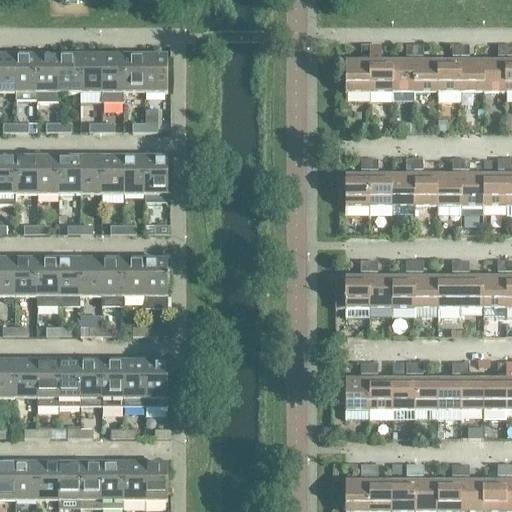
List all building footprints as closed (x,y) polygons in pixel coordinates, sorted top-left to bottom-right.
[(369,59),(369,48),(360,48),(360,56),(364,59),(369,59)] [(378,56),(378,48),(369,48),(369,59),(375,59),(378,56)] [(415,59),(415,48),(406,48),(406,56),(409,59),(415,59)] [(423,56),(423,48),(415,48),(415,59),(420,59),(423,56)] [(460,59),(460,48),(452,48),(452,56),(455,59),(460,59)] [(469,56),(469,48),(460,48),(460,59),(466,59),(469,56)] [(506,59),(506,48),(498,48),(498,56),(501,59),(506,59)] [(0,96),(15,96),(15,60),(0,60),(0,96)] [(37,106),(37,96),(37,60),(15,60),(15,96),(15,106),(37,106)] [(59,96),(59,60),(37,60),(37,96),(59,96)] [(80,96),(80,60),(59,60),(59,96),(80,96)] [(102,96),(102,60),(80,60),(80,96),(102,96)] [(123,96),(123,60),(102,60),(102,96),(123,96)] [(145,96),(145,60),(123,60),(123,96),(145,96)] [(168,96),(168,60),(145,60),(145,96),(168,96)] [(369,105),(369,65),(345,65),(345,105),(369,105)] [(391,105),(391,65),(369,65),(369,105),(391,105)] [(415,96),(415,65),(391,65),(391,105),(415,105),(415,96)] [(438,96),(438,65),(415,65),(415,96),(438,96)] [(460,105),(460,96),(460,65),(438,65),(438,96),(438,105),(460,105)] [(482,96),(482,65),(460,65),(460,96),(482,96)] [(506,96),(506,65),(482,65),(482,96),(506,96)] [(15,136),(15,127),(3,127),(3,136),(15,136)] [(28,136),(28,127),(15,127),(15,136),(28,136)] [(59,136),(59,127),(46,127),(46,136),(59,136)] [(71,136),(71,127),(59,127),(59,136),(71,136)] [(102,136),(102,127),(89,127),(89,136),(102,136)] [(114,136),(114,127),(102,127),(102,136),(114,136)] [(145,136),(145,127),(132,127),(132,136),(145,136)] [(158,136),(158,127),(145,127),(145,136),(158,136)] [(401,137),(401,130),(398,127),(391,127),(391,137),(401,137)] [(0,198),(15,198),(15,162),(0,162),(0,198)] [(37,198),(37,162),(15,162),(15,198),(37,198)] [(59,198),(59,162),(37,162),(37,198),(59,198)] [(80,198),(80,162),(59,162),(59,198),(80,198)] [(102,198),(102,162),(80,162),(80,198),(102,198)] [(123,198),(123,162),(102,162),(102,198),(123,198)] [(145,198),(145,162),(123,162),(123,198),(145,198)] [(168,207),(168,162),(145,162),(145,198),(145,207),(168,207)] [(369,173),(369,162),(361,162),(361,170),(364,173),(369,173)] [(378,170),(378,162),(369,162),(369,173),(375,173),(378,170)] [(415,173),(415,162),(406,162),(406,170),(409,173),(415,173)] [(423,170),(423,162),(415,162),(415,173),(420,173),(423,170)] [(460,173),(460,162),(452,162),(452,170),(455,173),(460,173)] [(469,170),(469,162),(460,162),(460,173),(466,173),(469,170)] [(506,173),(506,162),(497,162),(497,170),(500,173),(506,173)] [(369,219),(369,179),(345,179),(345,219),(369,219)] [(392,219),(392,179),(369,179),(369,219),(392,219)] [(415,210),(415,179),(392,179),(392,219),(415,219),(415,210)] [(437,210),(437,179),(415,179),(415,210),(437,210)] [(460,219),(460,179),(437,179),(437,210),(437,219),(460,219)] [(483,219),(483,179),(460,179),(460,219),(483,219)] [(506,211),(506,179),(483,179),(483,219),(506,219),(506,211)] [(37,238),(37,229),(24,229),(24,238),(37,238)] [(50,238),(50,229),(37,229),(37,238),(50,238)] [(80,238),(80,229),(67,229),(67,238),(80,238)] [(93,238),(93,229),(80,229),(80,238),(93,238)] [(123,238),(123,229),(110,229),(110,238),(123,238)] [(136,238),(136,229),(123,229),(123,238),(136,238)] [(171,238),(171,229),(155,229),(155,238),(171,238)] [(0,300),(15,300),(15,264),(0,264),(0,300)] [(37,300),(37,264),(15,264),(15,300),(37,300)] [(59,300),(59,264),(37,264),(37,300),(59,300)] [(80,300),(80,264),(59,264),(59,300),(80,300)] [(102,300),(102,264),(80,264),(80,300),(102,300)] [(124,300),(124,264),(102,264),(102,300),(124,300)] [(145,300),(145,264),(124,264),(124,300),(145,300)] [(168,312),(168,264),(145,264),(145,300),(145,312),(168,312)] [(369,275),(369,264),(360,264),(360,272),(364,275),(369,275)] [(378,272),(378,264),(369,264),(369,275),(375,275),(378,272)] [(415,275),(415,264),(406,264),(406,272),(409,275),(415,275)] [(423,272),(423,264),(415,264),(415,275),(420,275),(423,272)] [(460,275),(460,264),(452,264),(452,272),(455,275),(460,275)] [(469,272),(469,264),(460,264),(460,275),(466,275),(469,272)] [(506,275),(506,264),(497,264),(497,272),(501,275),(506,275)] [(369,321),(369,281),(345,281),(345,321),(369,321)] [(392,321),(392,281),(369,281),(369,321),(392,321)] [(415,321),(415,281),(392,281),(392,321),(415,321)] [(438,321),(438,313),(438,281),(415,281),(415,321),(438,321)] [(460,313),(460,281),(438,281),(438,313),(460,313)] [(483,313),(483,281),(460,281),(460,313),(483,313)] [(506,321),(506,281),(483,281),(483,313),(483,321),(506,321)] [(506,340),(506,326),(497,326),(497,340),(506,340)] [(15,340),(15,331),(3,331),(3,340),(15,340)] [(28,340),(28,331),(15,331),(15,340),(28,340)] [(59,340),(59,331),(46,331),(46,340),(59,340)] [(72,340),(72,331),(59,331),(59,340),(72,340)] [(102,340),(102,331),(89,331),(89,340),(102,340)] [(115,340),(115,331),(102,331),(102,340),(115,340)] [(145,340),(145,331),(133,331),(133,340),(145,340)] [(158,340),(158,331),(145,331),(145,340),(158,340)] [(0,402),(15,402),(15,366),(0,366),(0,402)] [(37,402),(37,366),(15,366),(15,402),(37,402)] [(59,410),(59,366),(37,366),(37,402),(37,410),(59,410)] [(80,410),(80,366),(59,366),(59,410),(80,410)] [(102,410),(102,366),(80,366),(80,410),(102,410)] [(123,410),(123,366),(102,366),(102,410),(123,410)] [(145,410),(145,366),(123,366),(123,410),(145,410)] [(168,410),(168,366),(145,366),(145,410),(168,410)] [(369,377),(369,366),(361,366),(360,374),(364,377),(369,377)] [(378,374),(378,366),(369,366),(369,377),(375,377),(378,374)] [(415,377),(415,366),(406,366),(406,374),(409,377),(415,377)] [(423,374),(423,366),(415,366),(415,377),(420,377),(423,374)] [(460,377),(460,366),(452,366),(452,374),(455,377),(460,377)] [(483,415),(483,383),(475,383),(475,378),(469,374),(469,366),(460,366),(460,377),(461,377),(460,383),(460,415),(483,415)] [(506,377),(506,366),(497,366),(497,374),(500,377),(506,377)] [(369,423),(369,383),(345,383),(345,423),(369,423)] [(392,423),(392,383),(369,383),(369,423),(392,423)] [(414,423),(414,383),(392,383),(392,423),(414,423)] [(438,423),(438,383),(414,383),(414,423),(438,423)] [(460,415),(460,383),(438,383),(438,423),(460,423),(460,415)] [(505,423),(505,415),(506,383),(483,383),(483,415),(483,423),(505,423)] [(37,442),(37,433),(24,433),(24,442),(37,442)] [(49,442),(49,433),(37,433),(37,442),(49,442)] [(80,442),(80,433),(67,433),(67,442),(80,442)] [(93,442),(93,433),(80,433),(80,442),(93,442)] [(123,442),(123,433),(111,433),(111,442),(123,442)] [(136,442),(136,433),(123,433),(123,442),(136,442)] [(171,441),(171,433),(154,433),(154,442),(168,442),(168,441),(171,441)] [(0,504),(15,504),(15,468),(0,468),(0,504)] [(37,504),(37,468),(15,468),(15,504),(37,504)] [(58,504),(58,468),(37,468),(37,504),(58,504)] [(80,504),(80,468),(58,468),(58,504),(80,504)] [(101,511),(102,468),(80,468),(80,504),(79,511),(101,511)] [(123,511),(123,504),(123,468),(102,468),(101,511),(123,511)] [(145,504),(145,468),(123,468),(123,504),(145,504)] [(168,504),(168,468),(145,468),(145,504),(168,504)] [(369,479),(369,468),(360,468),(360,476),(364,479),(369,479)] [(378,476),(378,468),(369,468),(369,479),(375,479),(378,476)] [(415,479),(415,468),(406,468),(406,476),(409,479),(415,479)] [(423,476),(423,468),(415,468),(415,479),(420,479),(423,476)] [(460,479),(460,468),(452,468),(452,476),(455,479),(460,479)] [(469,476),(469,468),(460,468),(460,479),(466,479),(469,476)] [(506,479),(506,468),(497,468),(497,476),(501,479),(506,479)] [(369,511),(369,485),(345,485),(345,511),(369,511)] [(391,511),(392,485),(369,485),(369,511),(391,511)] [(414,511),(415,485),(392,485),(391,511),(414,511)] [(436,511),(437,485),(415,485),(414,511),(436,511)] [(460,511),(460,485),(437,485),(436,511),(460,511)] [(482,511),(483,485),(460,485),(460,511),(482,511)] [(505,511),(506,485),(483,485),(482,511),(505,511)]
